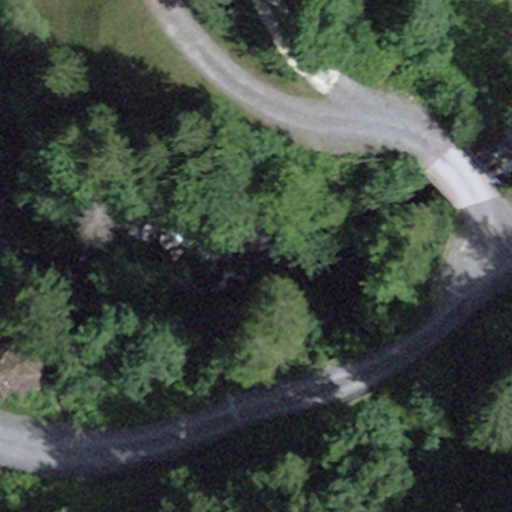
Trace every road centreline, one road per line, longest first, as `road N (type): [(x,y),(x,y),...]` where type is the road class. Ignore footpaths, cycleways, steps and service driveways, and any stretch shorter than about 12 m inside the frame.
road 1 (track): [(511,253),(393,353),(96,450),(38,450),(0,434)]
road 2 (track): [(163,0),(220,68),(287,110),(356,127),(408,157),(480,217),(502,257)]
road 3 (track): [(356,127),(277,0)]
